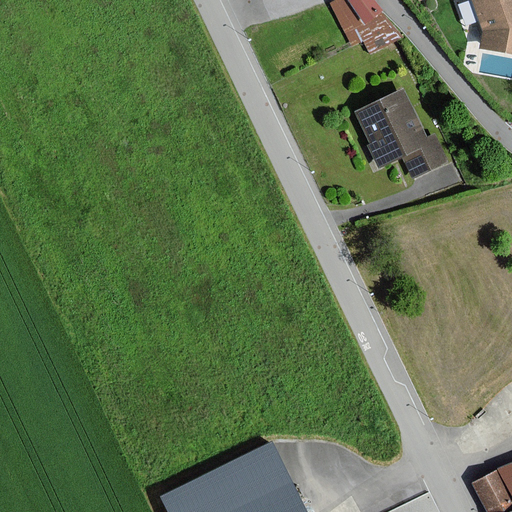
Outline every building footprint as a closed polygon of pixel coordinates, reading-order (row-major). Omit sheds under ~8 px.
[(387,19),(373,0),(343,0),(332,8),(355,42),(387,19)] [(511,56),(511,0),(466,0),(458,3),(470,37),(486,32),(484,51),(511,56)] [(425,139),(403,92),(357,113),(381,164),(402,154),(412,176),(445,161),(434,136),(425,139)] [(301,511),(270,447),(156,502),(161,511),(301,511)] [(511,465),(507,467),(496,472),(511,507),(511,510),(511,465)] [(484,511),(497,511),(511,507),(496,472),(472,482),(484,511)]
